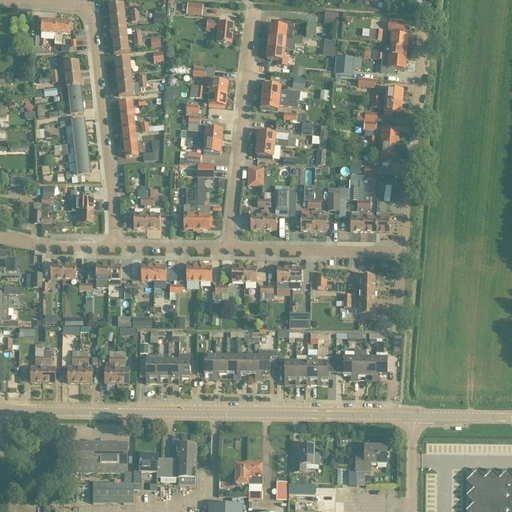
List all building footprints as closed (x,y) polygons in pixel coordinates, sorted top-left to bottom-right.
[(419,0),(427,9),(432,5),(428,0),(427,0),(419,0)] [(183,6),(182,11),(187,12),(187,15),(202,17),(203,6),(188,4),(188,6),(183,6)] [(124,6),(109,8),(110,20),(125,18),(124,6)] [(325,12),(325,19),(329,20),(329,25),(337,26),(338,13),(325,12)] [(165,16),(155,17),(155,25),(166,23),(165,16)] [(125,18),(110,20),(111,32),(126,30),(125,18)] [(42,21),(41,34),(55,35),(56,32),(56,22),(42,21)] [(55,35),(55,46),(61,46),(62,36),(69,36),(70,23),(56,22),(56,32),(55,35)] [(207,22),(206,32),(211,33),(211,30),(218,31),(217,45),(232,46),(234,25),(219,24),(207,22)] [(270,27),(269,38),(285,40),(292,41),(292,38),(294,23),(279,22),(279,28),(270,27)] [(389,23),(387,40),(391,40),(391,48),(407,50),(408,38),(399,37),(400,32),(404,32),(404,25),(389,23)] [(126,30),(111,32),(113,44),(128,42),(126,30)] [(369,30),(368,43),(381,44),(382,31),(369,30)] [(269,38),(268,49),(284,51),(294,52),(295,45),(302,46),(302,39),(292,38),(292,41),(285,40),(269,38)] [(161,40),(152,41),(152,49),(161,48),(161,40)] [(325,41),(324,49),(334,50),(335,42),(325,41)] [(128,42),(113,44),(114,56),(129,54),(128,42)] [(370,52),(369,60),(382,61),(382,58),(406,60),(407,50),(391,48),(384,47),(383,55),(377,54),(377,53),(370,52)] [(268,49),(267,61),(278,62),(277,66),(286,67),(287,59),(283,58),(284,51),(268,49)] [(163,54),(153,55),(154,63),(163,62),(163,54)] [(337,58),(335,76),(352,78),(354,59),(337,58)] [(382,61),(381,75),(394,76),(395,71),(405,72),(406,60),(382,58),(382,61)] [(130,60),(115,62),(116,74),(131,72),(130,60)] [(79,64),(64,65),(65,77),(80,76),(79,64)] [(194,68),(193,77),(205,79),(206,69),(194,68)] [(293,70),(292,77),(303,78),(303,71),(293,70)] [(116,74),(117,86),(132,84),(131,72),(116,74)] [(80,76),(65,77),(66,89),(68,89),(81,88),(80,76)] [(359,79),(358,88),(374,90),(375,81),(359,79)] [(204,90),(204,94),(210,95),(226,96),(228,83),(211,81),(210,91),(204,90)] [(264,82),(263,98),(279,100),(289,101),(298,102),(299,102),(300,102),(301,94),(285,92),(279,92),(280,84),(264,82)] [(294,82),(293,88),(304,90),(305,84),(305,83),(294,82)] [(132,84),(117,86),(119,98),(134,96),(132,84)] [(66,89),(56,91),(57,95),(60,95),(61,104),(64,104),(65,103),(82,102),(81,88),(68,89),(66,89)] [(372,95),(371,101),(402,104),(403,93),(394,92),(394,90),(387,89),(386,97),(372,95)] [(56,91),(44,92),(44,99),(57,98),(57,95),(56,91)] [(190,92),(190,99),(203,100),(204,94),(190,92)] [(321,101),(330,101),(331,92),(321,92),(321,101)] [(210,95),(209,108),(225,110),(226,96),(210,95)] [(261,110),(261,112),(270,113),(277,114),(278,107),(298,109),(298,102),(289,101),(279,100),(263,98),(261,110)] [(156,113),(163,113),(163,99),(155,99),(156,113)] [(371,101),(371,109),(385,110),(384,117),(392,117),(392,115),(400,116),(402,104),(371,101)] [(65,103),(64,104),(65,112),(66,118),(84,116),(82,102),(65,103)] [(28,103),(24,108),(30,113),(34,108),(28,103)] [(132,103),(119,104),(121,118),(122,118),(134,117),(132,103)] [(284,114),(283,121),(296,122),(296,115),(284,114)] [(365,114),(365,122),(376,123),(377,115),(365,114)] [(122,118),(121,118),(122,132),(135,130),(134,117),(122,118)] [(189,118),(188,126),(200,127),(200,119),(189,118)] [(84,122),(60,124),(60,129),(72,128),(73,137),(86,136),(84,122)] [(364,123),(364,131),(365,131),(375,132),(376,124),(364,123)] [(312,136),(313,126),(303,124),(302,135),(312,136)] [(187,133),(186,140),(221,144),(222,132),(214,131),(214,129),(206,128),(206,134),(200,134),(188,133),(187,133)] [(135,130),(122,132),(124,146),(137,144),(135,130)] [(383,131),(381,145),(383,145),(397,147),(399,135),(390,134),(390,132),(383,131)] [(259,132),(258,146),(275,147),(280,148),(295,149),(296,140),(288,139),(288,142),(274,141),(275,134),(259,132)] [(86,136),(73,137),(75,151),(86,149),(87,149),(86,136)] [(186,140),(185,148),(199,150),(204,153),(204,156),(220,158),(221,144),(186,140)] [(48,142),(38,143),(38,152),(48,152),(48,142)] [(137,144),(124,146),(126,159),(138,158),(137,144)] [(381,145),(380,159),(388,160),(388,158),(396,158),(397,147),(383,145),(381,145)] [(258,146),(256,159),(272,161),(273,159),(274,159),(275,147),(258,146)] [(86,149),(75,151),(76,164),(85,163),(89,163),(87,149),(86,149)] [(318,152),(316,167),(325,168),(327,153),(326,153),(319,152),(318,152)] [(153,155),(143,156),(144,163),(158,162),(159,154),(153,155)] [(188,154),(187,161),(200,163),(201,155),(188,154)] [(85,163),(76,164),(78,178),(90,177),(89,163),(85,163)] [(198,166),(197,180),(214,180),(214,167),(198,166)] [(163,175),(163,176),(169,178),(171,170),(165,168),(165,169),(163,175)] [(289,169),(280,169),(280,180),(288,180),(289,169)] [(248,170),(248,183),(255,183),(255,188),(263,188),(264,170),(248,170)] [(11,177),(11,187),(26,187),(25,177),(11,177)] [(350,190),(349,202),(357,202),(357,210),(357,219),(350,219),(350,233),(363,234),(364,219),(364,214),(364,210),(364,209),(364,202),(364,185),(351,184),(351,190),(350,190)] [(364,219),(363,234),(376,234),(376,222),(376,219),(370,219),(370,210),(370,202),(371,185),(364,185),(364,202),(364,209),(364,210),(364,214),(364,219)] [(304,187),(304,202),(307,202),(307,208),(314,208),(314,197),(314,189),(314,187),(304,187)] [(392,187),(391,197),(399,198),(400,188),(392,187)] [(43,188),(43,198),(54,199),(54,188),(43,188)] [(138,192),(138,200),(141,200),(140,207),(147,207),(148,192),(138,192)] [(148,192),(147,207),(154,207),(154,200),(157,200),(157,192),(148,192)] [(197,201),(197,231),(210,231),(210,230),(210,225),(210,219),(210,217),(210,208),(204,207),(204,203),(204,192),(197,192),(197,201)] [(276,195),(275,209),(289,209),(289,195),(276,195)] [(328,196),(328,213),(339,213),(339,196),(328,196)] [(41,212),(50,213),(51,200),(42,199),(42,201),(42,204),(42,205),(41,212)] [(72,200),(72,213),(77,213),(93,213),(93,201),(78,200),(72,200)] [(184,216),(183,231),(197,231),(197,201),(186,200),(186,207),(184,207),(184,216)] [(264,213),(263,232),(276,232),(277,218),(266,218),(266,213),(267,213),(267,209),(264,209),(264,213)] [(147,223),(147,230),(160,231),(160,211),(154,211),(147,210),(147,211),(147,223)] [(134,216),(133,230),(147,230),(147,223),(147,211),(144,211),(144,216),(134,216)] [(33,212),(33,225),(41,225),(41,219),(41,214),(41,213),(41,212),(33,212)] [(77,213),(77,226),(93,226),(93,213),(77,213)] [(251,217),(250,232),(263,232),(264,213),(261,213),(261,218),(251,217)] [(301,218),(300,233),(313,233),(314,213),(311,213),(311,218),(301,218)] [(314,213),(313,233),(327,233),(327,218),(323,218),(323,213),(316,213),(314,213)] [(41,219),(41,225),(50,225),(51,219),(48,219),(48,214),(41,214),(41,219)] [(376,222),(376,234),(389,234),(389,214),(381,214),(377,214),(377,219),(376,219),(376,222)] [(0,270),(4,271),(4,273),(16,273),(16,260),(5,260),(5,255),(0,254),(0,270)] [(50,266),(50,281),(63,281),(63,266),(50,266)] [(63,266),(63,281),(76,282),(76,271),(76,266),(63,266)] [(96,269),(96,282),(96,290),(108,290),(108,288),(108,282),(109,267),(96,267),(96,269)] [(108,282),(108,288),(121,288),(121,282),(121,267),(109,267),(108,282)] [(141,267),(141,282),(154,283),(154,267),(141,267)] [(154,267),(154,283),(166,283),(166,268),(154,267)] [(186,268),(186,283),(199,283),(199,268),(186,268)] [(199,268),(199,283),(212,283),(212,268),(199,268)] [(232,269),(231,284),(244,284),(244,269),(232,269)] [(244,284),(257,284),(257,283),(257,275),(257,269),(244,269),(244,284)] [(277,284),(277,291),(289,291),(289,285),(290,269),(277,269),(277,284)] [(289,285),(289,291),(302,291),(302,285),(302,270),(290,269),(289,285)] [(33,275),(32,290),(42,290),(42,285),(42,275),(33,275)] [(316,277),(316,288),(326,289),(326,277),(316,277)] [(355,277),(355,285),(360,285),(360,290),(374,290),(374,277),(355,277)] [(212,294),(212,301),(213,301),(221,301),(221,287),(215,287),(215,294),(212,294)] [(221,302),(225,302),(225,308),(233,308),(234,294),(228,294),(228,287),(221,287),(221,301),(221,302)] [(355,300),(355,303),(374,303),(374,290),(360,290),(360,300),(355,300)] [(0,295),(0,308),(1,309),(8,309),(9,296),(1,296),(0,295)] [(355,303),(354,306),(359,306),(359,316),(374,316),(374,303),(355,303)] [(0,308),(0,322),(1,323),(1,328),(18,329),(18,322),(9,322),(9,318),(8,318),(8,309),(1,309),(0,308)] [(290,315),(290,331),(309,331),(309,316),(295,316),(290,315)] [(133,319),(133,328),(146,328),(146,319),(133,319)] [(182,319),(176,319),(176,330),(185,330),(185,329),(185,325),(182,325),(182,319)] [(31,369),(31,384),(43,384),(43,369),(43,358),(43,347),(35,347),(35,358),(35,369),(31,369)] [(68,370),(68,385),(80,385),(80,370),(80,362),(80,359),(80,358),(80,353),(72,353),(72,358),(72,370),(68,370)] [(80,370),(80,385),(92,385),(92,370),(88,370),(88,358),(88,353),(80,353),(80,358),(80,359),(80,362),(80,370)] [(105,370),(105,385),(117,385),(117,370),(117,360),(117,359),(117,353),(109,353),(109,370),(105,370)] [(117,370),(117,385),(129,385),(129,370),(125,370),(125,353),(117,353),(117,359),(117,360),(117,370)] [(336,359),(336,374),(343,374),(343,377),(350,378),(350,383),(354,383),(354,378),(354,359),(354,353),(345,353),(345,359),(336,359)] [(376,359),(376,383),(380,383),(380,378),(387,378),(387,359),(387,354),(376,354),(376,359)] [(178,381),(178,386),(182,386),(182,381),(189,381),(190,356),(179,356),(179,362),(178,381)] [(205,357),(204,376),(211,376),(211,381),(215,381),(216,357),(205,357)] [(216,357),(215,381),(219,381),(219,376),(226,376),(226,370),(226,357),(216,357)] [(226,370),(226,376),(233,376),(233,381),(237,381),(237,357),(226,357),(226,370)] [(237,357),(237,381),(241,381),(241,376),(248,376),(248,358),(237,357)] [(306,382),(306,387),(317,387),(317,382),(317,363),(318,357),(307,357),(307,363),(306,382)] [(43,369),(43,384),(55,385),(55,369),(51,369),(51,358),(43,358),(43,369)] [(248,358),(248,376),(255,376),(255,381),(259,381),(259,358),(248,358)] [(259,358),(259,381),(262,382),(262,376),(270,377),(270,358),(259,358)] [(317,382),(317,387),(321,387),(321,382),(328,382),(328,374),(336,374),(336,359),(328,359),(328,364),(317,363),(317,382)] [(354,378),(354,383),(358,383),(358,378),(365,378),(365,360),(365,359),(354,359),(354,378)] [(365,360),(365,378),(372,378),(372,383),(376,383),(376,359),(365,359),(365,360)] [(146,362),(146,385),(157,385),(157,380),(157,362),(146,362)] [(157,380),(157,385),(161,386),(161,381),(167,381),(168,381),(168,362),(157,362),(157,380)] [(167,381),(167,386),(171,386),(171,381),(178,381),(179,362),(168,362),(168,381),(167,381)] [(285,363),(284,387),(288,387),(289,382),(295,382),(296,363),(285,363)] [(295,382),(295,387),(299,387),(299,382),(306,382),(307,363),(296,363),(295,382)] [(25,444),(25,459),(45,460),(45,444),(25,444)] [(76,445),(76,474),(124,474),(127,474),(127,445),(76,445)] [(473,456),(473,445),(445,445),(445,456),(473,456)] [(162,460),(161,479),(180,480),(179,486),(194,487),(196,446),(179,446),(178,448),(176,449),(176,454),(178,455),(178,461),(162,460)] [(511,446),(500,447),(501,456),(511,455),(511,446)] [(306,474),(306,466),(319,467),(320,455),(314,455),(314,447),(299,447),(299,455),(292,455),(292,474),(306,474)] [(370,473),(370,465),(386,466),(387,448),(365,448),(365,457),(356,456),(356,473),(370,473)] [(134,467),(134,487),(140,487),(141,487),(142,474),(157,474),(157,479),(161,479),(162,460),(158,460),(158,457),(141,457),(140,467),(134,467)] [(236,486),(248,486),(248,464),(236,464),(236,486)] [(248,464),(248,486),(262,486),(263,464),(248,464)] [(511,511),(511,476),(507,472),(499,479),(492,471),(484,479),(477,471),(466,482),(473,490),(466,497),(473,505),(465,511),(511,511)] [(124,474),(124,485),(134,485),(134,473),(127,473),(127,474),(124,474)] [(287,501),(288,482),(277,482),(276,500),(287,501)] [(336,511),(336,486),(289,486),(289,501),(294,501),(294,511),(336,511)] [(134,487),(134,488),(94,487),(94,506),(134,507),(134,492),(140,492),(140,487),(134,487)]
